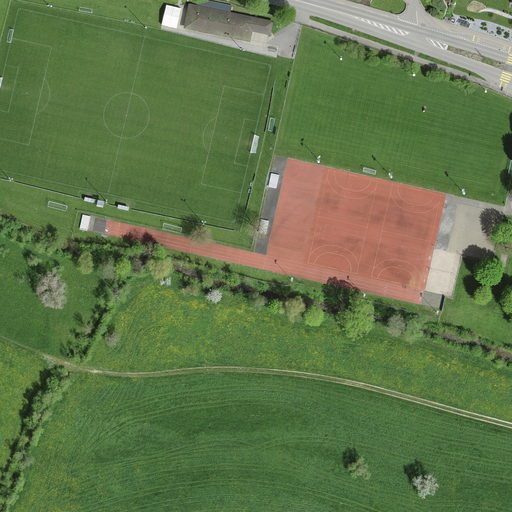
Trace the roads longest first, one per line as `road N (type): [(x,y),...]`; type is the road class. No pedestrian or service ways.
road 1 (track): [(0,336),(86,370),(276,370),(511,425)]
road 2 (secondary): [(414,36),(292,0)]
